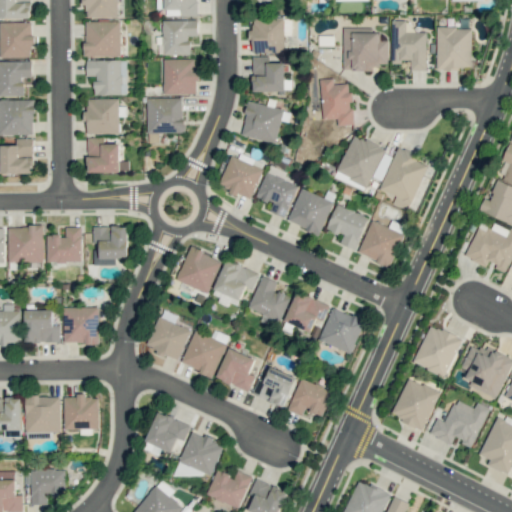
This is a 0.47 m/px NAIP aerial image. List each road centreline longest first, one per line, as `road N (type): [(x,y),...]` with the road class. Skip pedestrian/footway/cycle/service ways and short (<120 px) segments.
road 1 (residential): [(83,511),(119,449),(132,325),(171,201),(220,111),(229,66),(227,0)]
road 2 (residential): [(312,511),(511,60)]
road 3 (residential): [(404,304),(171,201),(0,200)]
road 4 (residential): [(61,200),(59,0)]
road 5 (residential): [(123,369),(288,440)]
road 6 (residential): [(352,432),(509,511)]
road 7 (residential): [(123,369),(0,369)]
